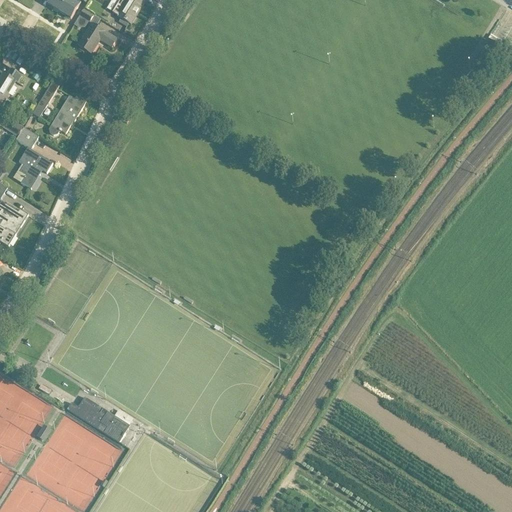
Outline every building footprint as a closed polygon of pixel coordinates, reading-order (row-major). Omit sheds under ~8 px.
[(51,0),(47,6),(59,13),(67,0),(51,0)] [(67,0),(59,13),(71,20),(81,4),(79,3),(80,0),(79,0),(67,0)] [(118,18),(131,26),(145,3),(139,0),(121,0),(113,14),(118,18)] [(85,11),(80,18),(90,24),(94,17),(85,11)] [(112,49),(117,41),(92,26),(78,47),(91,56),(100,41),(112,49)] [(503,50),(489,41),(473,67),(487,75),(503,50)] [(15,83),(17,84),(22,77),(11,70),(7,77),(4,75),(0,80),(0,107),(1,109),(5,102),(3,101),(15,83)] [(40,120),(59,88),(53,84),(33,116),(40,120)] [(38,90),(34,96),(40,100),(44,94),(38,90)] [(61,133),(66,136),(74,123),(74,124),(86,104),(76,98),(75,101),(70,98),(52,127),(50,126),(48,130),(49,134),(54,137),(58,136),(60,133),(61,134),(61,133)] [(23,129),(5,118),(0,125),(0,126),(18,138),(23,129)] [(20,173),(26,177),(21,185),(31,191),(43,172),(47,175),(53,165),(52,166),(31,152),(39,139),(24,130),(16,142),(28,149),(19,163),(25,167),(20,173)] [(0,243),(9,248),(29,216),(19,210),(17,214),(0,203),(0,223),(1,224),(0,224),(0,243)] [(119,445),(120,444),(123,439),(125,436),(129,429),(114,420),(113,417),(85,399),(79,409),(72,404),(67,411),(105,435),(119,445)]
